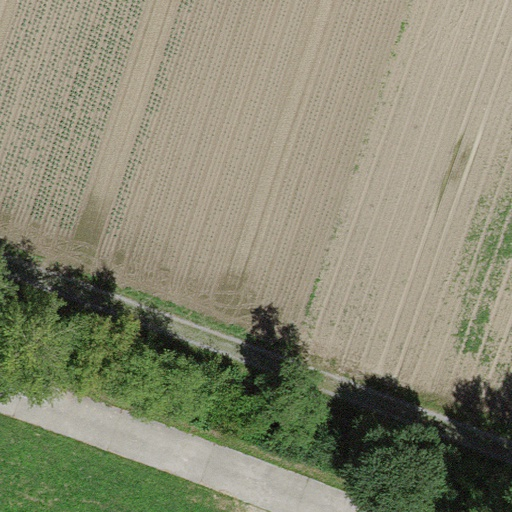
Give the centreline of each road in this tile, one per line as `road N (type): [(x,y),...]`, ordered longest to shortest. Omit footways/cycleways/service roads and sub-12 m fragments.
road 1 (track): [(0,271),(511,450)]
road 2 (track): [(0,408),(279,511)]
